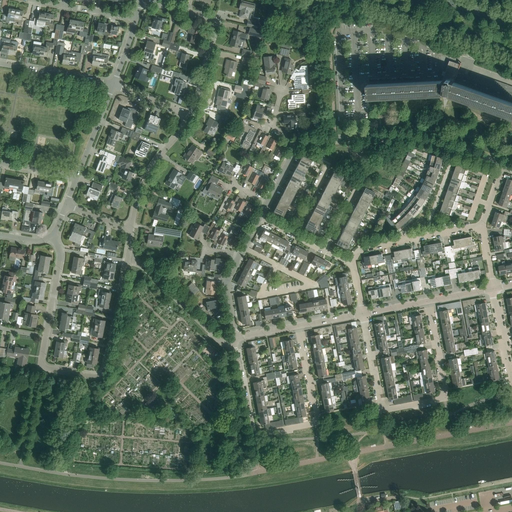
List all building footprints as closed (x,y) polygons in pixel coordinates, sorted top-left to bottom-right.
[(239,17),(247,19),(249,11),(254,13),(254,10),(255,4),(241,1),(239,9),(241,9),(239,17)] [(5,22),(9,23),(9,21),(14,22),(16,10),(9,9),(8,15),(7,15),(5,22)] [(21,25),(23,18),(22,18),(23,11),(16,10),(14,22),(18,23),(18,25),(21,25)] [(37,19),(36,26),(44,27),(45,25),(47,14),(40,12),(39,17),(39,19),(37,19)] [(47,14),(45,25),(49,26),(49,28),(52,29),(53,21),(52,21),(53,19),(54,15),(47,14)] [(159,29),(160,26),(163,27),(165,19),(159,18),(158,20),(154,19),(152,27),(159,29)] [(59,30),(58,39),(62,40),(63,33),(74,35),(75,30),(77,21),(70,20),(69,26),(68,26),(67,32),(59,30)] [(77,21),(75,30),(80,30),(79,36),(85,37),(84,44),(88,45),(89,41),(90,36),(86,35),(87,33),(87,32),(87,30),(85,29),(84,29),(83,29),(84,22),(77,21)] [(103,34),(106,35),(109,24),(105,23),(105,24),(98,23),(97,31),(103,32),(103,34)] [(112,24),(109,24),(106,35),(110,35),(110,34),(117,35),(119,27),(112,26),(112,24)] [(200,30),(198,29),(198,28),(189,26),(187,33),(192,34),(190,43),(197,44),(200,30)] [(265,39),(267,32),(256,30),(255,36),(265,39)] [(231,46),(232,46),(239,48),(241,48),(243,40),(244,41),(245,38),(248,39),(248,35),(246,35),(242,34),(242,33),(234,31),(232,36),(233,36),(233,38),(232,38),(230,45),(231,46)] [(2,46),(1,52),(8,53),(10,45),(10,40),(6,39),(3,38),(1,45),(2,46)] [(53,45),(57,46),(58,39),(54,38),(53,43),(46,42),(45,47),(41,46),(39,55),(46,56),(47,50),(48,50),(49,46),(52,47),(53,46),(53,45)] [(14,46),(10,45),(8,53),(15,55),(16,48),(17,48),(18,41),(15,40),(14,46)] [(32,54),(39,55),(41,46),(36,46),(37,42),(37,40),(34,40),(32,47),(34,47),(32,54)] [(144,48),(145,48),(144,51),(145,51),(143,57),(149,58),(151,53),(152,53),(155,43),(149,41),(148,44),(146,43),(145,47),(144,48)] [(87,51),(88,45),(84,44),(80,43),(80,45),(82,46),(81,52),(83,52),(83,54),(86,55),(87,51)] [(168,47),(168,49),(178,52),(179,45),(173,44),(170,43),(168,47)] [(278,43),(277,46),(277,49),(276,54),(288,57),(290,49),(290,46),(278,43)] [(62,63),(69,64),(70,56),(66,55),(67,50),(63,49),(62,56),(63,57),(62,63)] [(97,51),(93,50),(92,58),(93,58),(92,64),(99,66),(101,54),(97,53),(97,51)] [(70,56),(69,64),(76,66),(77,59),(80,60),(81,54),(81,53),(71,52),(70,56)] [(179,67),(186,68),(187,64),(189,55),(181,53),(180,58),(181,58),(180,62),(179,67)] [(101,54),(99,66),(105,67),(107,60),(108,61),(109,55),(101,54)] [(248,64),(250,58),(243,56),(241,63),(248,64)] [(264,66),(265,75),(275,74),(274,65),(273,56),(264,57),(265,66),(264,66)] [(291,60),(285,58),(282,71),(285,72),(285,71),(287,71),(287,73),(292,74),(294,66),(290,65),(291,60)] [(225,75),(232,77),(234,67),(236,68),(237,62),(226,60),(225,65),(227,65),(226,68),(225,68),(224,75),(225,75)] [(449,61),(442,80),(368,85),(368,98),(443,94),(443,95),(449,97),(449,95),(511,116),(511,86),(471,72),(470,76),(458,72),(461,63),(461,62),(460,64),(449,61)] [(152,65),(150,71),(152,72),(153,71),(161,74),(163,68),(152,65)] [(294,70),(290,78),(294,81),(294,83),(295,85),(294,85),(294,89),(302,88),(302,89),(308,89),(308,76),(307,66),(301,66),(298,70),(296,69),(294,70)] [(147,82),(149,77),(147,76),(149,70),(140,67),(139,71),(137,70),(134,77),(147,82)] [(163,68),(161,74),(171,77),(173,71),(163,68)] [(265,84),(266,77),(259,75),(257,82),(260,83),(265,84)] [(176,78),(172,90),(174,91),(174,93),(179,95),(179,94),(183,95),(185,89),(186,90),(187,85),(185,85),(186,83),(183,82),(183,81),(178,79),(176,78)] [(268,85),(265,84),(260,83),(259,87),(262,88),(259,99),(265,100),(265,101),(266,101),(266,100),(268,101),(270,93),(269,92),(270,89),(267,89),(268,85)] [(218,96),(216,104),(218,105),(218,107),(219,109),(223,110),(225,109),(225,107),(227,99),(228,99),(230,92),(219,89),(217,96),(218,96)] [(291,95),(292,99),(288,100),(288,108),(296,108),(295,103),(305,102),(304,94),(291,95)] [(258,119),(261,120),(263,114),(268,116),(270,109),(267,107),(267,109),(265,108),(257,105),(256,108),(253,109),(252,111),(254,113),(252,119),(257,121),(258,119)] [(122,118),(122,119),(122,121),(126,122),(127,119),(132,121),(137,109),(131,108),(130,111),(128,110),(128,109),(123,108),(119,117),(122,118)] [(380,120),(380,124),(384,124),(388,127),(389,127),(389,129),(390,129),(389,114),(375,115),(374,115),(376,115),(376,116),(380,120)] [(152,133),(156,134),(158,128),(159,126),(157,126),(160,119),(160,118),(160,119),(155,117),(156,117),(150,115),(144,130),(151,132),(151,133),(152,133)] [(295,115),(283,116),(284,124),(287,123),(288,129),(294,128),(294,123),(295,123),(295,115)] [(233,120),(226,117),(224,123),(230,125),(233,120)] [(218,123),(209,118),(207,123),(209,124),(208,126),(207,126),(204,131),(211,135),(215,127),(216,127),(218,123)] [(244,118),(242,122),(239,128),(248,132),(241,147),(246,150),(254,135),(253,135),(255,132),(256,132),(254,131),(255,129),(248,125),(250,120),(244,118)] [(133,131),(122,127),(120,133),(112,129),(109,137),(107,143),(106,143),(111,145),(113,140),(117,141),(117,140),(118,140),(119,136),(123,138),(124,134),(130,137),(131,135),(133,131)] [(261,149),(268,136),(262,133),(263,132),(260,130),(252,145),(255,146),(257,142),(263,145),(261,149)] [(268,157),(277,141),(271,138),(272,136),(269,135),(268,136),(261,149),(264,151),(266,147),(272,150),(268,157)] [(141,141),(135,151),(135,153),(135,154),(136,155),(137,156),(138,156),(139,156),(141,157),(142,157),(143,157),(144,157),(145,157),(146,155),(145,155),(146,154),(147,152),(148,151),(147,151),(150,145),(143,142),(142,141),(141,141)] [(277,141),(268,157),(272,159),(274,154),(280,157),(284,148),(279,145),(279,144),(276,142),(277,141)] [(190,150),(187,154),(185,153),(183,157),(183,156),(183,157),(185,158),(192,163),(195,159),(197,160),(202,152),(192,145),(189,149),(190,150)] [(211,157),(215,152),(209,148),(206,153),(211,157)] [(111,165),(113,160),(114,160),(116,156),(106,152),(104,156),(102,155),(96,170),(98,171),(99,172),(99,171),(103,173),(107,164),(111,165)] [(429,154),(428,160),(431,161),(442,164),(442,161),(443,159),(443,158),(432,155),(429,154)] [(302,155),(300,160),(312,166),(314,162),(312,160),(302,155)] [(120,157),(118,163),(125,166),(122,173),(124,174),(122,178),(127,180),(129,181),(129,180),(130,181),(133,173),(127,171),(129,167),(127,167),(129,161),(120,157)] [(241,166),(237,173),(241,175),(242,173),(247,176),(252,167),(246,164),(248,160),(245,158),(241,166)] [(300,160),(298,164),(308,169),(310,170),(312,166),(300,160)] [(232,170),(237,173),(241,166),(236,164),(234,168),(229,166),(229,164),(227,163),(226,163),(225,164),(223,162),(219,170),(217,169),(215,172),(218,174),(220,172),(222,173),(222,172),(229,176),(232,170)] [(298,164),(296,168),(306,173),(308,169),(298,164)] [(457,164),(454,171),(464,174),(467,167),(457,164)] [(425,169),(428,170),(438,174),(439,172),(440,169),(430,166),(427,165),(425,169)] [(249,182),(254,185),(261,171),(259,175),(253,173),(255,169),(252,167),(247,176),(244,182),(248,183),(249,182)] [(306,173),(296,168),(294,172),(304,177),(306,173)] [(168,185),(173,188),(177,182),(181,184),(186,177),(180,174),(181,174),(175,170),(171,177),(170,177),(167,181),(170,183),(169,185),(168,185)] [(428,170),(426,175),(437,179),(438,177),(438,174),(428,170)] [(261,171),(254,185),(253,186),(257,188),(257,186),(263,189),(263,190),(267,181),(268,180),(262,177),(264,173),(261,171)] [(462,181),(464,174),(454,171),(452,178),(462,181)] [(187,178),(192,182),(196,176),(190,172),(187,178)] [(294,172),(292,176),(302,181),(304,177),(294,172)] [(334,172),(332,176),(341,181),(345,183),(347,179),(343,177),(334,172)] [(422,178),(424,179),(435,184),(436,181),(437,179),(426,175),(424,174),(422,178)] [(215,195),(213,197),(218,200),(220,196),(219,196),(223,189),(219,187),(216,185),(219,179),(212,175),(206,186),(202,192),(204,193),(207,193),(208,191),(215,195)] [(302,181),(292,176),(290,180),(300,185),(302,181)] [(332,176),(329,180),(339,185),(343,187),(345,183),(341,181),(332,176)] [(13,188),(15,179),(6,178),(4,189),(9,190),(10,187),(13,188)] [(460,188),(462,181),(452,178),(450,184),(460,188)] [(15,179),(13,188),(17,189),(17,191),(22,192),(24,181),(15,179)] [(424,179),(422,184),(432,189),(433,186),(435,184),(424,179)] [(290,180),(288,184),(298,189),(300,185),(290,180)] [(339,185),(329,180),(327,184),(337,189),(339,185)] [(36,184),(34,192),(39,193),(39,190),(43,191),(45,183),(38,181),(37,185),(36,185),(36,184)] [(89,187),(88,189),(86,195),(89,196),(88,196),(90,197),(94,198),(93,199),(97,200),(103,185),(93,182),(91,188),(89,187)] [(118,185),(110,182),(108,189),(115,192),(118,185)] [(420,182),(418,186),(420,187),(430,193),(431,191),(432,189),(422,184),(420,182)] [(52,184),(45,183),(43,191),(43,195),(52,196),(53,187),(53,186),(53,187),(51,187),(52,184)] [(298,189),(288,184),(286,188),(295,193),(298,189)] [(339,190),(337,189),(327,184),(325,188),(335,193),(337,194),(339,190)] [(450,184),(447,191),(457,195),(460,188),(450,184)] [(503,191),(511,194),(511,190),(511,187),(505,185),(503,191)] [(418,186),(415,190),(427,198),(428,195),(430,193),(420,187),(418,186)] [(286,188),(284,192),(293,197),(295,193),(286,188)] [(335,193),(325,188),(323,192),(333,197),(335,193)] [(363,192),(373,197),(375,193),(365,188),(363,192)] [(415,190),(413,194),(424,202),(426,200),(427,198),(415,190)] [(447,191),(445,198),(455,201),(457,195),(447,191)] [(501,198),(509,200),(511,194),(503,191),(501,197),(501,198)] [(293,197),(284,192),(282,196),(291,201),(293,197)] [(336,198),(333,197),(323,192),(321,196),(331,201),(334,202),(336,198)] [(363,192),(361,196),(371,201),(373,197),(363,192)] [(111,203),(112,203),(111,206),(118,209),(117,208),(120,201),(121,202),(122,198),(123,198),(112,194),(111,197),(114,198),(112,203),(111,203)] [(423,204),(424,202),(413,194),(410,198),(412,199),(421,206),(423,204)] [(229,197),(226,195),(218,210),(222,212),(224,208),(229,211),(234,202),(229,199),(229,197)] [(181,201),(171,196),(170,198),(169,203),(165,202),(165,201),(162,200),(159,199),(157,203),(155,212),(154,211),(152,218),(154,219),(152,226),(156,226),(158,220),(158,218),(167,221),(168,217),(168,216),(161,214),(163,207),(164,208),(164,209),(166,209),(166,208),(170,210),(172,204),(178,206),(180,202),(181,201)] [(234,202),(229,211),(233,213),(235,208),(240,211),(238,215),(245,202),(240,199),(240,198),(237,196),(234,202)] [(282,196),(279,200),(289,205),(291,201),(282,196)] [(331,201),(321,196),(319,200),(329,205),(331,201)] [(369,205),(371,201),(361,196),(359,200),(369,205)] [(410,198),(407,202),(418,210),(421,206),(412,199),(410,198)] [(445,198),(442,205),(452,208),(455,201),(445,198)] [(499,204),(506,207),(509,200),(501,198),(499,204)] [(289,205),(279,200),(277,204),(287,209),(289,205)] [(327,209),(329,205),(319,200),(317,204),(327,209)] [(359,200),(357,204),(367,209),(369,205),(359,200)] [(245,202),(238,215),(242,217),(244,213),(250,216),(251,213),(255,206),(254,206),(254,207),(248,204),(249,202),(246,201),(245,202)] [(407,202),(404,205),(414,214),(416,213),(418,210),(407,202)] [(277,204),(275,208),(285,213),(287,209),(277,204)] [(317,204),(315,208),(325,213),(327,209),(317,204)] [(364,213),(367,209),(357,204),(355,208),(364,213)] [(404,205),(401,208),(403,211),(411,218),(412,216),(414,214),(404,205)] [(450,215),(452,208),(442,205),(440,212),(450,215)] [(285,213),(275,208),(273,212),(283,217),(285,213)] [(325,213),(315,208),(313,212),(323,217),(325,213)] [(355,208),(353,212),(362,217),(364,213),(355,208)] [(11,219),(11,220),(17,221),(18,212),(12,211),(12,212),(2,211),(1,219),(5,220),(6,221),(6,220),(8,220),(8,218),(11,219)] [(34,211),(32,223),(38,224),(39,224),(40,224),(43,213),(34,211)] [(403,211),(399,214),(407,222),(409,220),(411,218),(403,211)] [(504,215),(496,212),(494,218),(502,221),(505,222),(508,215),(511,216),(511,213),(510,212),(505,211),(504,215)] [(313,212),(311,216),(321,221),(323,217),(313,212)] [(360,221),(362,217),(353,212),(351,216),(360,221)] [(399,214),(396,217),(403,225),(405,224),(407,222),(399,214)] [(392,225),(393,226),(394,223),(399,229),(401,227),(403,225),(396,217),(393,219),(389,215),(386,217),(387,218),(387,219),(388,220),(388,221),(389,222),(390,223),(391,225),(392,225)] [(207,232),(206,235),(207,235),(205,238),(209,239),(210,237),(214,240),(213,243),(221,228),(220,228),(219,231),(214,228),(216,224),(219,218),(215,216),(212,222),(210,227),(207,232)] [(321,221),(311,216),(309,220),(319,225),(321,221)] [(351,216),(348,220),(358,225),(360,221),(351,216)] [(494,218),(491,225),(499,228),(502,221),(494,218)] [(319,225),(309,220),(307,224),(317,229),(319,230),(321,226),(319,225)] [(356,229),(358,225),(348,220),(346,224),(356,229)] [(82,235),(84,231),(88,232),(89,229),(86,228),(86,227),(75,223),(73,227),(74,227),(72,231),(82,235)] [(190,234),(197,238),(197,239),(201,232),(206,235),(207,232),(210,227),(204,224),(203,226),(195,223),(194,226),(192,225),(190,229),(192,230),(190,234)] [(317,229),(307,224),(305,228),(314,233),(317,229)] [(346,224),(344,228),(354,233),(356,229),(346,224)] [(169,234),(170,229),(155,226),(153,236),(155,236),(155,235),(162,236),(163,233),(169,234)] [(217,243),(223,246),(231,229),(227,236),(222,234),(224,230),(221,228),(213,243),(216,244),(217,243)] [(352,237),(354,233),(344,228),(342,232),(352,237)] [(231,229),(223,246),(222,246),(223,247),(224,244),(227,246),(228,244),(233,247),(233,248),(238,239),(238,238),(233,235),(235,231),(231,229)] [(260,237),(267,240),(270,233),(264,230),(260,237)] [(70,235),(68,239),(75,242),(74,245),(79,247),(81,244),(79,243),(82,235),(72,231),(71,236),(70,235)] [(342,232),(340,236),(350,241),(352,237),(342,232)] [(272,243),(273,243),(277,236),(270,233),(267,240),(272,243)] [(149,235),(147,244),(162,246),(163,236),(162,236),(155,235),(155,236),(153,236),(149,235)] [(104,244),(103,248),(117,250),(118,242),(111,240),(112,237),(104,236),(103,244),(104,244)] [(272,243),(271,246),(277,249),(282,239),(277,236),(273,243),(272,243)] [(348,245),(350,241),(340,236),(338,240),(348,245)] [(493,237),(494,244),(503,242),(501,236),(493,237)] [(466,238),(468,248),(468,250),(471,249),(476,248),(474,239),(472,240),(471,237),(466,238)] [(466,238),(459,239),(460,247),(464,247),(464,248),(468,248),(466,238)] [(282,239),(277,249),(279,250),(287,254),(287,253),(288,252),(291,247),(287,245),(288,243),(288,242),(282,239)] [(453,246),(449,247),(451,258),(451,262),(455,261),(454,255),(455,255),(454,252),(458,251),(457,248),(460,247),(459,239),(454,240),(455,243),(453,243),(452,243),(453,246)] [(348,245),(338,240),(336,244),(346,249),(348,245)] [(441,241),(436,242),(436,244),(438,254),(438,255),(445,254),(446,257),(451,258),(449,247),(444,248),(444,245),(442,245),(441,241)] [(504,249),(503,242),(494,244),(496,251),(504,249)] [(436,244),(429,245),(431,253),(434,253),(435,254),(438,254),(436,244)] [(418,250),(420,259),(422,268),(425,267),(423,258),(428,257),(427,254),(431,253),(429,245),(424,246),(424,245),(424,246),(425,249),(423,249),(423,250),(422,250),(421,250),(418,250)] [(285,258),(288,260),(291,255),(292,253),(298,257),(302,249),(296,246),(295,247),(294,249),(291,248),(288,253),(288,252),(287,253),(287,254),(285,258)] [(11,247),(9,259),(14,260),(14,257),(24,258),(25,250),(11,247)] [(417,259),(419,268),(422,268),(420,259),(418,250),(416,251),(415,251),(414,251),(414,250),(414,251),(412,251),(411,248),(406,249),(408,258),(411,257),(412,260),(417,259)] [(304,260),(308,252),(302,249),(298,257),(304,260)] [(408,259),(408,258),(406,249),(399,251),(401,259),(404,258),(405,260),(408,259)] [(388,255),(390,264),(392,273),(395,272),(393,264),(401,262),(401,259),(399,251),(395,252),(394,251),(395,254),(393,255),(393,254),(388,255)] [(381,254),(376,255),(378,263),(381,263),(382,266),(387,265),(389,274),(392,273),(390,264),(388,255),(384,256),(382,257),(382,254),(381,254)] [(40,259),(40,263),(49,265),(50,257),(38,255),(38,259),(40,259)] [(376,255),(370,256),(371,265),(375,264),(375,266),(378,265),(378,263),(376,255)] [(311,263),(317,266),(321,259),(315,256),(311,263)] [(368,265),(371,265),(370,256),(365,257),(364,257),(365,260),(363,260),(365,269),(368,268),(368,265)] [(85,259),(74,257),(73,264),(81,266),(82,262),(84,262),(85,259)] [(214,269),(218,269),(218,270),(218,269),(221,271),(226,261),(223,259),(215,258),(215,260),(214,269)] [(249,258),(246,265),(254,268),(257,270),(260,264),(257,263),(257,262),(249,258)] [(209,269),(214,269),(215,260),(211,259),(211,260),(208,260),(208,261),(206,261),(205,265),(202,264),(202,271),(201,276),(204,276),(205,273),(205,270),(209,270),(209,269)] [(327,262),(321,259),(317,266),(323,269),(325,265),(329,267),(331,264),(327,262)] [(201,276),(202,271),(196,270),(197,261),(192,260),(191,263),(189,263),(189,262),(185,261),(184,266),(184,269),(185,270),(188,271),(190,271),(195,272),(195,275),(195,276),(200,277),(201,276)] [(112,264),(112,263),(104,262),(103,266),(106,266),(105,270),(114,272),(115,265),(112,264)] [(301,274),(304,268),(307,263),(304,262),(302,267),(298,273),(301,274)] [(47,273),(49,265),(40,263),(39,267),(37,267),(35,276),(40,277),(41,272),(47,273)] [(307,263),(304,268),(301,274),(304,276),(307,269),(309,264),(307,263)] [(80,270),(81,266),(73,264),(71,272),(82,274),(82,271),(80,270)] [(251,275),(254,268),(246,265),(243,271),(251,275)] [(507,273),(505,265),(499,266),(500,275),(507,273)] [(479,266),(471,268),(472,271),(473,279),(479,278),(479,279),(479,276),(480,275),(480,276),(481,275),(479,266)] [(461,268),(457,269),(459,277),(460,282),(467,281),(465,272),(462,273),(461,270),(461,268)] [(113,279),(114,272),(105,270),(104,274),(103,274),(103,278),(110,279),(113,279)] [(446,276),(442,277),(444,285),(451,284),(450,279),(449,270),(445,270),(446,276)] [(467,281),(473,279),(472,271),(469,271),(469,270),(465,271),(465,272),(467,281)] [(4,279),(3,284),(12,285),(13,281),(15,282),(17,273),(9,271),(9,272),(10,272),(9,277),(5,276),(4,279)] [(243,271),(240,277),(248,281),(251,275),(243,271)] [(316,281),(318,283),(324,278),(326,276),(325,274),(322,276),(316,281)] [(405,281),(402,281),(398,282),(398,279),(396,280),(395,274),(392,274),(393,280),(395,289),(399,288),(399,289),(400,291),(401,290),(402,293),(403,293),(407,292),(405,282),(405,281)] [(435,275),(428,276),(428,279),(429,283),(430,285),(431,285),(432,288),(432,287),(437,286),(435,276),(435,275)] [(42,277),(40,277),(35,276),(34,281),(36,282),(34,289),(44,291),(45,283),(40,282),(40,280),(42,280),(42,277)] [(214,277),(213,277),(207,276),(206,289),(207,289),(207,294),(205,294),(215,295),(216,288),(214,287),(215,281),(213,281),(214,277)] [(326,276),(324,278),(318,283),(320,285),(320,288),(328,286),(328,283),(330,281),(326,276)] [(336,285),(337,285),(348,283),(346,276),(334,278),(336,285)] [(444,285),(442,277),(439,277),(439,276),(435,276),(437,286),(444,285)] [(245,287),(248,281),(240,277),(237,283),(245,287)] [(415,279),(412,279),(412,282),(414,291),(419,290),(420,290),(419,290),(421,289),(421,290),(422,290),(422,289),(420,281),(419,278),(415,279)] [(409,281),(405,282),(407,292),(414,291),(412,282),(412,279),(409,280),(409,281)] [(82,285),(77,284),(77,286),(69,285),(68,293),(78,295),(79,289),(82,290),(82,286),(89,288),(90,282),(83,281),(82,285)] [(185,289),(186,289),(189,293),(196,286),(192,282),(185,289)] [(349,289),(348,283),(337,285),(337,291),(340,291),(349,289)] [(4,296),(4,297),(12,298),(14,289),(11,289),(12,285),(3,284),(2,287),(2,288),(2,289),(2,292),(6,292),(5,297),(4,296)] [(391,293),(391,290),(390,287),(389,284),(386,284),(386,285),(386,287),(383,288),(384,296),(388,296),(389,295),(389,296),(390,296),(390,293),(391,292),(391,293)] [(189,293),(193,296),(200,290),(196,286),(189,293)] [(373,299),(377,298),(376,289),(372,290),(372,287),(368,288),(370,297),(370,296),(372,296),(372,299),(373,299)] [(375,288),(376,289),(377,298),(384,296),(383,288),(379,289),(379,287),(375,288)] [(31,302),(38,303),(38,300),(36,300),(37,298),(43,299),(44,291),(34,289),(33,297),(32,297),(31,302)] [(101,299),(109,301),(111,293),(102,292),(103,290),(99,289),(98,295),(101,296),(101,299)] [(340,291),(342,297),(350,296),(349,289),(340,291)] [(77,301),(78,295),(68,293),(66,301),(74,302),(73,304),(78,305),(79,301),(77,301)] [(237,297),(238,304),(247,302),(245,293),(237,295),(237,297)] [(351,303),(350,296),(342,297),(342,298),(338,298),(339,302),(340,303),(343,302),(343,305),(351,303)] [(270,305),(277,304),(276,297),(269,298),(270,303),(270,305)] [(0,301),(0,309),(9,311),(11,304),(14,304),(15,299),(8,298),(7,303),(4,302),(3,302),(0,301)] [(100,306),(108,308),(109,301),(101,299),(100,302),(97,302),(96,308),(99,308),(100,306)] [(319,300),(320,309),(327,308),(326,299),(319,300)] [(210,314),(212,312),(215,315),(219,311),(216,308),(217,307),(218,307),(217,300),(209,301),(208,301),(207,302),(206,302),(206,303),(205,304),(207,306),(207,309),(208,311),(210,314)] [(312,302),(314,310),(320,309),(319,300),(312,302)] [(238,304),(239,310),(248,309),(247,302),(238,304)] [(306,303),(307,311),(314,310),(312,302),(306,303)] [(299,304),(300,313),(307,311),(306,303),(299,304)] [(475,304),(474,305),(476,312),(478,311),(487,310),(486,306),(485,303),(481,303),(478,304),(475,304)] [(25,320),(24,321),(25,321),(24,325),(27,326),(28,326),(29,326),(35,327),(36,322),(38,315),(34,314),(35,307),(26,305),(24,318),(25,318),(25,319),(25,320)] [(284,307),(285,316),(292,314),(291,306),(284,307)] [(271,310),(272,318),(279,317),(277,308),(271,310)] [(8,319),(9,311),(0,309),(0,317),(0,318),(0,319),(1,319),(1,318),(8,319)] [(239,310),(241,317),(249,315),(248,309),(239,310)] [(447,310),(444,311),(439,311),(440,315),(440,314),(441,319),(450,317),(449,314),(453,313),(452,309),(450,309),(447,310)] [(264,311),(266,319),(272,318),(271,310),(264,311)] [(487,313),(487,310),(478,311),(479,318),(488,317),(488,313),(487,313)] [(67,314),(62,313),(60,321),(72,323),(73,317),(67,316),(67,314)] [(249,315),(241,317),(242,324),(246,323),(247,326),(251,325),(249,315)] [(411,324),(413,324),(422,322),(421,318),(421,315),(418,315),(409,317),(410,324),(411,324)] [(385,329),(385,328),(383,322),(384,322),(383,316),(381,317),(380,317),(377,317),(378,323),(375,324),(375,327),(376,327),(376,328),(376,331),(385,329)] [(450,317),(441,319),(442,322),(442,325),(451,324),(453,323),(452,316),(450,317)] [(479,318),(481,325),(489,324),(488,320),(489,319),(488,317),(479,318)] [(92,327),(100,328),(103,329),(105,321),(93,319),(92,327)] [(71,328),(72,323),(60,321),(59,328),(59,329),(64,330),(64,329),(71,330),(71,328)] [(413,324),(413,325),(414,328),(414,331),(423,329),(423,328),(423,326),(422,322),(413,324)] [(443,328),(444,332),(452,331),(452,328),(451,324),(442,325),(443,328)] [(490,327),(489,324),(481,325),(481,328),(482,332),(491,330),(490,328),(490,327)] [(102,337),(103,329),(100,328),(92,327),(90,335),(102,337)] [(348,332),(349,336),(357,334),(356,330),(357,330),(356,328),(356,327),(352,328),(349,328),(347,329),(346,329),(344,329),(345,333),(348,332)] [(377,338),(386,336),(390,335),(388,328),(385,329),(376,331),(377,335),(377,338)] [(423,329),(414,331),(416,337),(424,336),(424,332),(423,329)] [(482,334),(479,335),(480,340),(492,337),(491,333),(491,330),(482,332),(482,334)] [(445,339),(453,338),(452,331),(444,332),(444,336),(445,339)] [(319,334),(317,335),(315,335),(310,336),(311,339),(312,343),(320,341),(319,334)] [(358,338),(357,334),(349,336),(350,343),(359,341),(358,338)] [(378,341),(379,344),(387,343),(386,336),(377,338),(378,341)] [(424,336),(416,337),(417,344),(426,343),(426,339),(425,340),(424,336)] [(485,346),(493,344),(493,341),(492,341),(492,337),(480,340),(481,346),(485,346)] [(446,342),(446,346),(455,344),(453,338),(445,339),(445,342),(446,342)] [(89,355),(97,356),(99,349),(90,347),(90,346),(90,345),(88,344),(89,341),(80,339),(79,343),(84,344),(84,345),(87,350),(89,350),(89,355)] [(57,341),(56,349),(64,350),(65,346),(68,346),(69,341),(64,340),(63,343),(57,341)] [(292,340),(283,341),(284,348),(293,347),(292,343),(292,340)] [(320,341),(312,343),(313,347),(312,347),(313,350),(322,348),(320,341)] [(350,343),(351,350),(360,348),(359,344),(359,341),(350,343)] [(392,342),(387,343),(379,344),(380,348),(379,348),(380,352),(389,350),(388,347),(391,347),(392,342)] [(447,350),(447,353),(456,351),(455,344),(446,346),(447,350)] [(28,356),(27,356),(27,354),(28,354),(29,350),(23,348),(21,348),(15,347),(15,350),(7,349),(6,355),(19,357),(17,365),(26,367),(27,359),(28,356)] [(248,355),(256,354),(255,347),(252,347),(249,348),(246,348),(247,351),(248,355)] [(284,348),(286,355),(294,353),(294,350),(293,350),(293,347),(284,348)] [(322,348),(313,350),(314,353),(315,357),(323,355),(322,348)] [(351,350),(353,357),(361,355),(361,352),(360,352),(360,348),(351,350)] [(65,358),(66,355),(63,355),(64,350),(56,349),(54,356),(62,357),(65,358)] [(420,358),(428,356),(428,353),(427,349),(419,351),(416,351),(417,358),(420,358)] [(486,352),(487,360),(496,358),(495,354),(495,351),(486,352)] [(282,356),(283,363),(295,360),(295,357),(295,356),(294,353),(286,355),(282,356)] [(249,362),(257,361),(256,354),(248,355),(248,359),(249,362)] [(88,359),(86,358),(85,361),(87,362),(88,362),(87,364),(86,367),(89,367),(91,368),(92,365),(91,365),(92,363),(96,364),(97,356),(89,355),(88,359)] [(323,355),(315,357),(315,361),(316,364),(324,362),(323,355)] [(353,357),(354,363),(362,362),(362,358),(361,355),(353,357)] [(428,356),(420,358),(421,365),(430,363),(429,360),(428,356)] [(382,361),(383,365),(391,364),(390,357),(381,358),(382,361)] [(450,363),(450,367),(459,365),(457,358),(449,360),(449,363),(450,363)] [(487,360),(489,367),(497,365),(497,362),(496,362),(496,358),(487,360)] [(288,369),(297,367),(296,364),(297,364),(296,360),(295,360),(283,363),(285,370),(288,369)] [(250,369),(259,367),(257,361),(249,362),(249,365),(250,365),(250,369)] [(324,362),(316,364),(316,367),(317,367),(317,371),(326,369),(324,362)] [(363,366),(362,362),(354,363),(355,370),(364,369),(363,366)] [(383,369),(384,372),(392,371),(396,370),(395,363),(391,364),(383,365),(384,369),(383,369)] [(430,363),(421,365),(422,372),(431,370),(430,366),(431,366),(430,363)] [(451,370),(451,374),(460,372),(459,365),(450,367),(451,370)] [(497,365),(489,367),(490,374),(498,372),(498,368),(497,365)] [(251,373),(251,376),(260,374),(259,367),(250,369),(251,373)] [(326,369),(317,371),(318,374),(318,378),(327,376),(326,369)] [(421,379),(424,379),(433,377),(432,374),(431,370),(422,372),(419,372),(421,379)] [(386,379),(394,377),(392,371),(384,372),(384,375),(385,375),(386,379)] [(452,376),(453,381),(465,378),(461,379),(460,372),(451,374),(452,377),(452,376)] [(490,374),(491,380),(500,379),(499,375),(499,376),(498,372),(490,374)] [(292,383),(299,381),(299,377),(298,374),(290,376),(286,376),(288,383),(292,383)] [(324,383),(320,384),(320,387),(321,391),(329,390),(332,389),(331,382),(342,380),(341,376),(335,378),(323,380),(324,383)] [(354,385),(358,384),(366,382),(366,379),(365,376),(357,377),(357,380),(355,380),(354,381),(354,382),(354,383),(353,383),(353,384),(353,385),(354,385)] [(386,383),(387,386),(395,384),(394,377),(386,379),(386,383)] [(433,377),(424,379),(425,386),(434,384),(433,380),(433,377)] [(454,387),(463,386),(466,385),(465,385),(464,379),(453,381),(454,384),(453,384),(454,387)] [(263,388),(267,387),(266,383),(265,383),(264,380),(261,381),(253,383),(253,386),(254,386),(254,390),(263,388)] [(300,385),(299,381),(292,383),(293,389),(301,388),(300,385)] [(366,382),(358,384),(359,391),(368,389),(367,386),(366,382)] [(388,393),(397,391),(399,391),(398,384),(395,384),(387,386),(387,389),(388,393)] [(434,384),(425,386),(426,393),(428,392),(431,392),(435,391),(435,388),(434,388),(434,384)] [(264,395),(263,388),(254,390),(255,394),(255,397),(264,395)] [(293,389),(294,396),(302,395),(301,391),(302,391),(301,388),(293,389)] [(359,391),(360,398),(369,396),(368,392),(368,389),(359,391)] [(331,396),(329,390),(321,391),(322,395),(322,398),(331,396)] [(397,398),(398,398),(397,391),(388,393),(389,397),(389,400),(394,399),(397,398)] [(256,400),(257,403),(266,401),(264,395),(255,397),(256,400)] [(302,395),(294,396),(295,403),(304,401),(303,399),(302,395)] [(323,401),(324,405),(332,403),(335,403),(334,396),(331,397),(331,396),(322,398),(323,401)] [(360,398),(357,399),(359,406),(371,403),(370,400),(369,396),(360,398)] [(150,399),(145,404),(149,408),(154,413),(154,412),(159,407),(150,399)] [(257,407),(258,410),(267,409),(266,401),(257,403),(258,407),(257,407)] [(293,411),(297,410),(304,408),(304,405),(304,401),(295,403),(291,404),(293,411)] [(334,410),(332,403),(324,405),(325,409),(324,409),(325,412),(334,410)] [(259,413),(259,417),(268,415),(272,415),(270,408),(267,409),(258,410),(259,414),(259,413)] [(304,408),(297,410),(298,417),(299,417),(302,416),(306,416),(306,412),(305,413),(304,408)] [(270,423),(268,415),(259,417),(260,421),(261,424),(265,424),(268,423),(270,423)]
